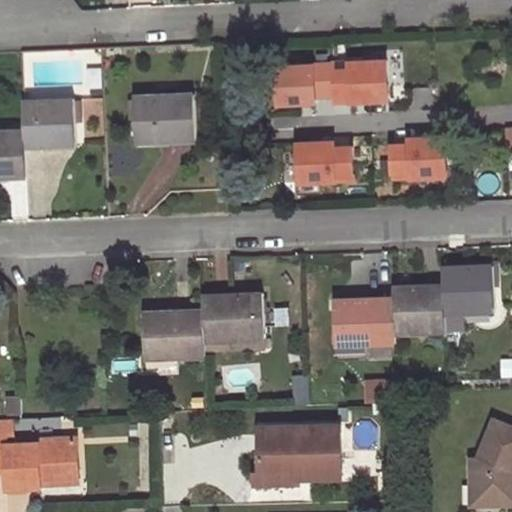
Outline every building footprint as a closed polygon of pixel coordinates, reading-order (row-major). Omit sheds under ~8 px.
[(279,103),(395,98),(394,54),(277,59),(279,103)] [(197,93),(135,95),(137,142),(199,140),(197,93)] [(78,144),(77,98),(26,99),(27,131),(28,146),(78,144)] [(27,131),(0,131),(0,177),(29,176),(28,146),(27,131)] [(454,177),(453,131),(392,133),(393,179),(454,177)] [(359,182),(359,138),(300,138),(300,182),(359,182)] [(497,310),(495,264),(444,266),(445,284),(446,312),(497,310)] [(446,312),(445,284),(395,285),(395,296),(396,331),(447,330),(446,312)] [(267,338),(265,291),(203,294),(204,310),(205,340),(267,338)] [(395,296),(335,298),(336,345),(397,343),(396,331),(395,296)] [(204,310),(144,312),(146,358),(206,356),(205,340),(204,310)] [(151,359),(151,369),(178,367),(178,357),(151,359)] [(39,442),(40,448),(16,448),(14,419),(0,420),(0,476),(11,476),(12,490),(44,489),(44,485),(43,479),(80,477),(78,441),(39,442)] [(511,427),(493,420),(478,459),(470,459),(471,484),(482,484),(482,505),(511,505),(511,427)] [(341,426),(261,428),(262,473),(300,472),(301,477),(342,476),(341,426)] [(300,472),(262,473),(255,473),(256,488),(301,487),(301,477),(300,472)] [(482,484),(471,484),(471,505),(482,505),(482,484)]
